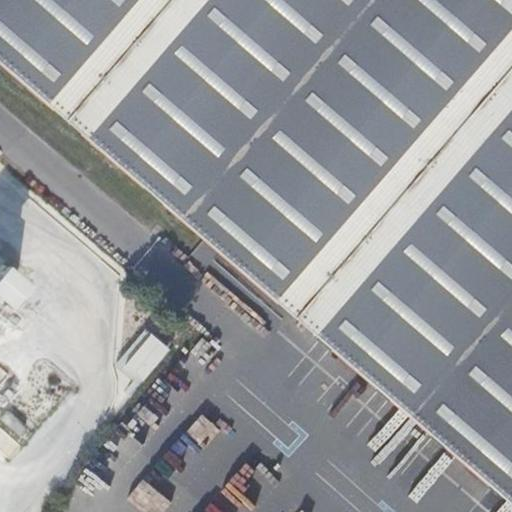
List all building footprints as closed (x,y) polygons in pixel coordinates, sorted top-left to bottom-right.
[(511,0),(0,0),(0,59),(511,505),(511,0)] [(0,308),(2,311),(17,294),(0,278),(0,308)] [(306,376),(326,354),(317,346),(296,368),(306,376)] [(374,395),(355,421),(365,428),(383,402),(374,395)] [(2,408),(0,410),(0,421),(12,432),(20,424),(2,408)] [(22,507),(31,511),(43,511),(56,498),(44,482),(22,507)]
